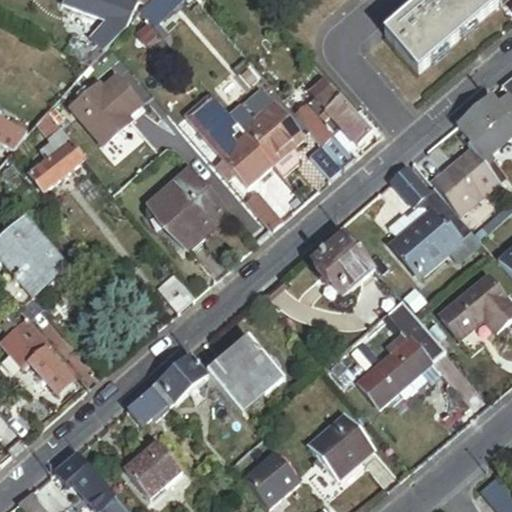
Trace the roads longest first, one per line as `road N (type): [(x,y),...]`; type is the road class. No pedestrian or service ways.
road 1 (residential): [(511,54),(0,498)]
road 2 (residential): [(407,511),(511,422)]
